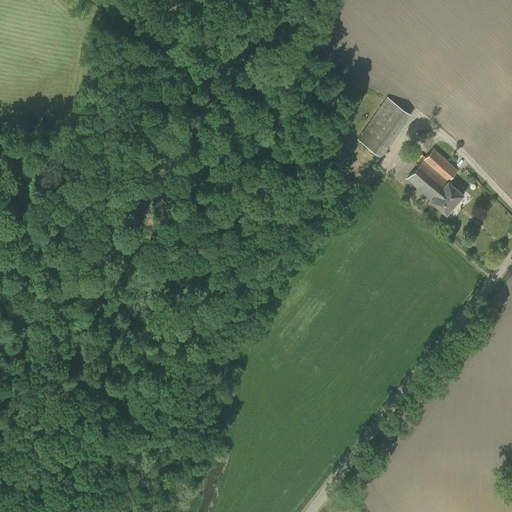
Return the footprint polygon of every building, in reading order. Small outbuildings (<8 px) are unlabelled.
[(327,101),(334,106),(348,88),(341,83),(327,101)] [(357,139),(381,156),(411,113),(386,96),(357,139)] [(348,102),(341,111),(348,117),(356,107),(348,102)] [(407,178),(418,188),(425,179),(438,190),(440,188),(455,202),(463,194),(447,179),(457,169),(433,148),(407,178)] [(339,149),(331,160),(339,166),(347,155),(339,149)] [(425,179),(418,188),(431,199),(430,199),(446,213),(455,202),(440,188),(438,190),(425,179)]
